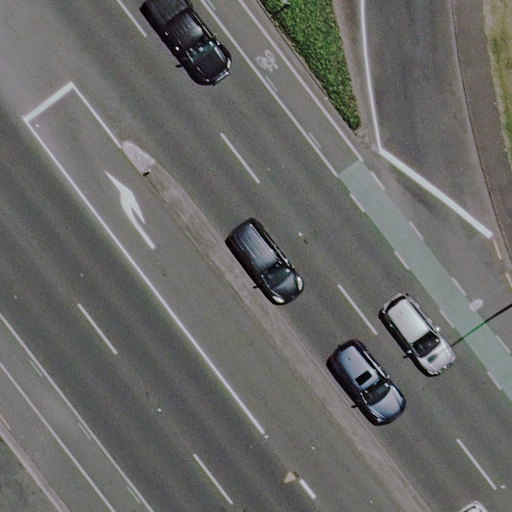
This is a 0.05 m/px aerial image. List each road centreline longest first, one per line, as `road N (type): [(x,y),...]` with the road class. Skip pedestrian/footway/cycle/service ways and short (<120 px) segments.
road 1 (secondary): [(115,0),(477,466)]
road 2 (secondary): [(405,0),(426,179),(477,466)]
road 3 (secondary): [(231,511),(0,208)]
